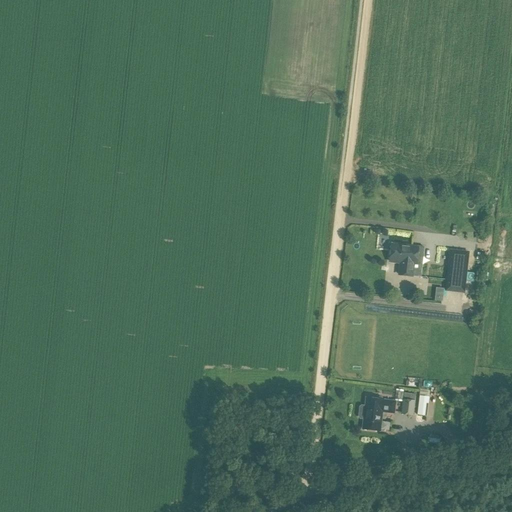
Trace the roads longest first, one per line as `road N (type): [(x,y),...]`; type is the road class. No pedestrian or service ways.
road 1 (track): [(309,494),(367,0)]
road 2 (unclassified): [(511,461),(342,484),(271,511)]
